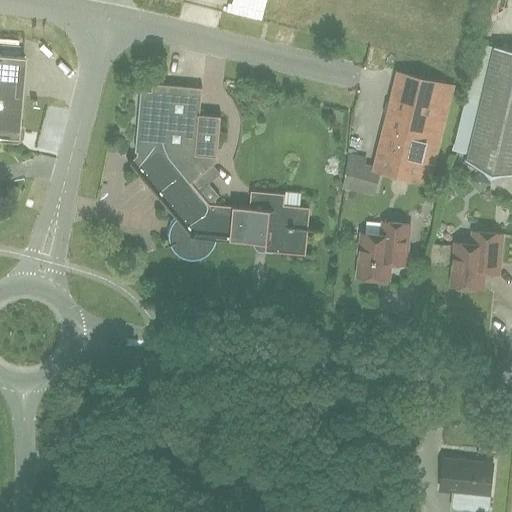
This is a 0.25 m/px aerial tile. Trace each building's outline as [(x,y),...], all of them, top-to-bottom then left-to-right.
[(511,50),(493,46),(471,135),(465,134),(463,141),(455,139),(452,151),(467,155),(466,158),(465,157),(464,159),(481,168),(490,177),(502,173),(511,172),(511,50)] [(24,57),(0,54),(0,136),(17,138),(24,57)] [(399,72),(374,171),(425,183),(450,85),(399,72)] [(249,208),(237,207),(208,204),(191,183),(216,162),(221,116),(200,114),(203,88),(151,83),(150,90),(141,89),(135,151),(136,153),(138,156),(131,161),(179,220),(176,222),(173,226),(171,229),(170,233),(169,237),(170,241),(171,245),(173,249),(175,253),(178,255),(182,258),(185,259),(189,260),(194,260),(198,259),(202,258),(205,256),(208,253),(211,250),(213,246),(214,242),(214,238),(265,243),(265,251),(305,255),(310,207),(283,205),(284,194),(250,191),(249,208)] [(403,265),(407,223),(382,221),(381,235),(361,233),(357,277),(387,280),(388,263),(403,265)] [(481,288),(483,274),(497,275),(501,234),(472,231),(471,244),(455,242),(451,285),(481,288)] [(440,490),(489,495),(493,462),(444,457),(440,490)] [(460,511),(501,511),(501,499),(461,498),(460,511)]
